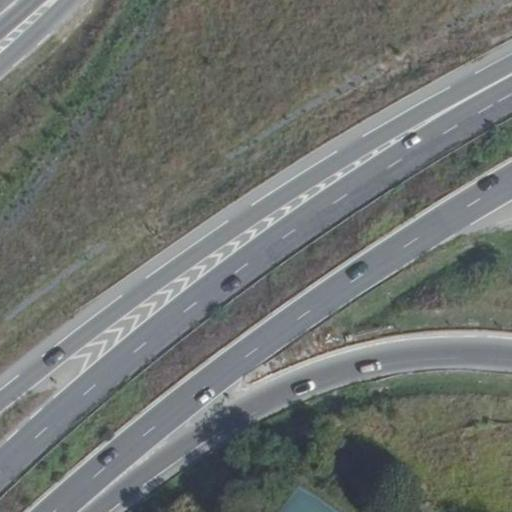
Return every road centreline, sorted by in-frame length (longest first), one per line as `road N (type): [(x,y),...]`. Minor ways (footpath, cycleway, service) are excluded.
road 1 (trunk): [(511,91),(269,246),(0,469)]
road 2 (trunk): [(511,62),(242,222),(0,401)]
road 3 (trunk): [(54,511),(306,312),(511,182)]
road 4 (motorway): [(92,511),(164,459),(305,380),(414,353),(511,355)]
